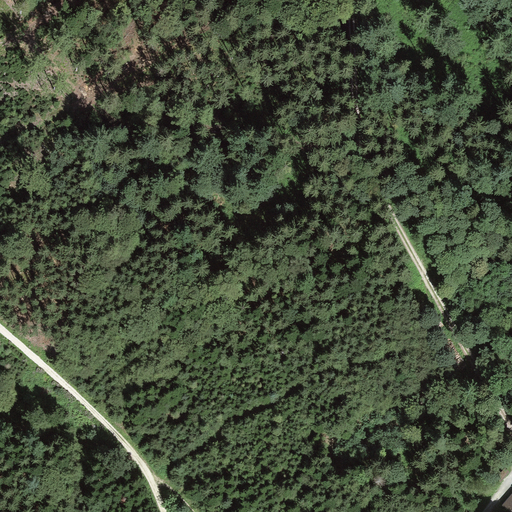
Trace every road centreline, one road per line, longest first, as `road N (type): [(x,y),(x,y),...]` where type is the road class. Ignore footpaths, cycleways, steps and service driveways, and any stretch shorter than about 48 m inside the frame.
road 1 (track): [(511,429),(434,297),(362,149),(350,97),(349,0)]
road 2 (track): [(0,333),(144,466),(163,511)]
